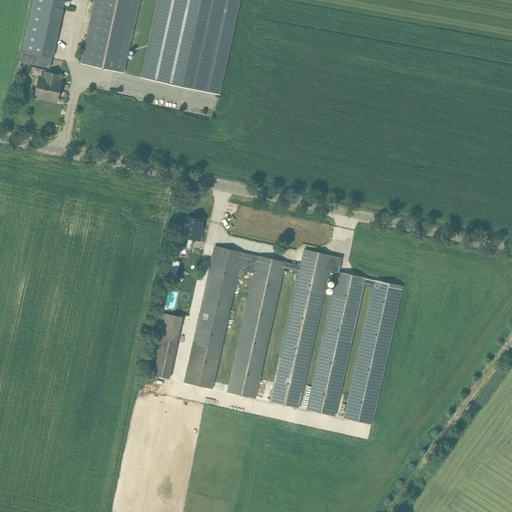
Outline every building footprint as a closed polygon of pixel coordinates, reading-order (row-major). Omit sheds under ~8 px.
[(33,0),(22,51),(20,62),(49,69),(52,58),(64,0),(33,0)] [(94,0),(81,64),(123,73),(138,0),(94,0)] [(159,0),(142,77),(217,94),(237,0),(159,0)] [(44,97),(57,100),(60,84),(57,84),(59,75),(48,73),(46,79),(44,78),(43,81),(38,80),(34,97),(43,99),(44,97)] [(192,239),(199,241),(201,232),(200,232),(202,220),(186,217),(183,230),(181,229),(178,245),(190,248),(192,239)] [(304,250),(300,265),(215,246),(184,383),(212,389),(239,270),(255,273),(228,394),(254,400),(283,268),(298,272),(269,402),(297,408),(326,278),(336,279),(307,410),(335,417),(364,285),(372,287),(343,418),(371,425),(402,286),(337,272),(340,258),(304,250)] [(177,271),(179,262),(171,260),(169,270),(176,271),(177,271)] [(182,318),(161,313),(148,375),(169,379),(182,318)]
